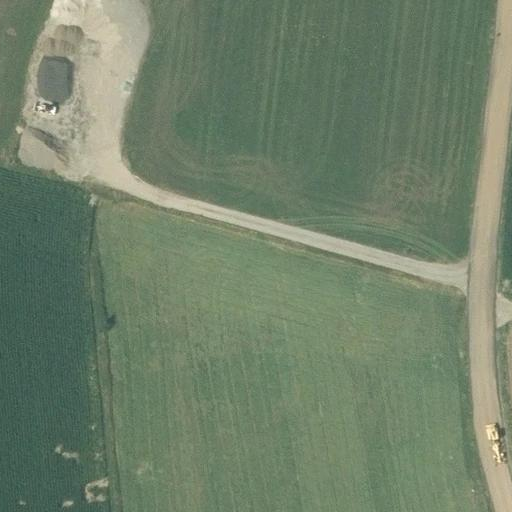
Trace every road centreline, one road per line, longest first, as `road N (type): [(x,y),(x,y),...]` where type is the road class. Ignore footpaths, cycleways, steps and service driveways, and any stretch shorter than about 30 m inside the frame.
road 1 (track): [(93,0),(81,69),(86,122),(95,153),(114,176),(182,204),(483,281)]
road 2 (secondary): [(508,511),(486,425),(481,306),(509,0)]
